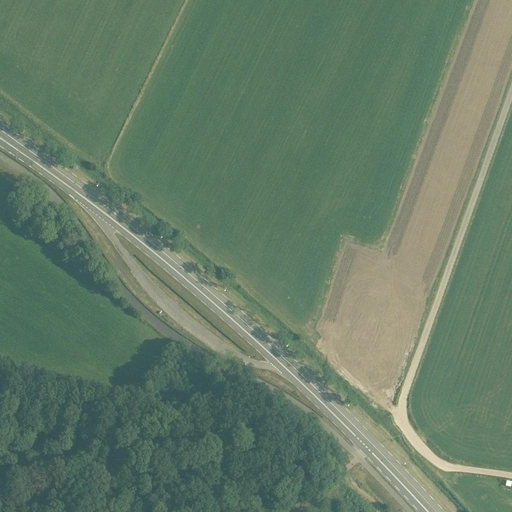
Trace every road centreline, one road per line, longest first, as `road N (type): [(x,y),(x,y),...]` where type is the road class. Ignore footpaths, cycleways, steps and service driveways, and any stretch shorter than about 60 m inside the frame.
road 1 (primary): [(423,511),(217,306),(0,137)]
road 2 (unclassified): [(511,475),(443,465),(401,419),(511,90)]
road 3 (track): [(358,458),(340,471),(307,467),(0,393)]
